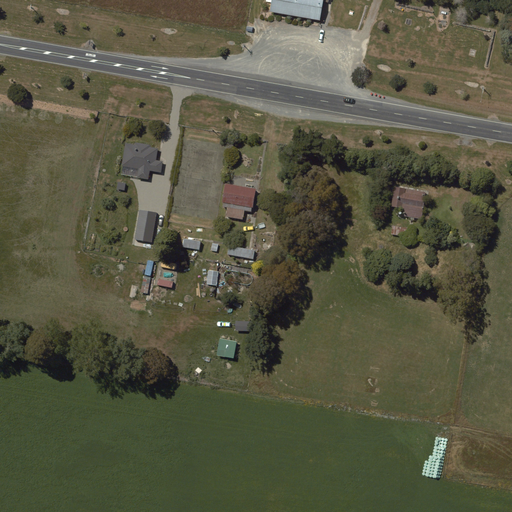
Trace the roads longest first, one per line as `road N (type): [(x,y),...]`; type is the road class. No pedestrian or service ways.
road 1 (trunk): [(0,44),(511,134)]
road 2 (unknown): [(358,106),(341,77),(306,61),(222,61),(166,73)]
